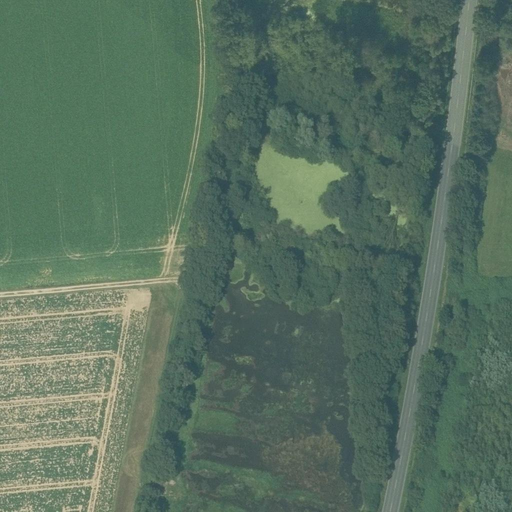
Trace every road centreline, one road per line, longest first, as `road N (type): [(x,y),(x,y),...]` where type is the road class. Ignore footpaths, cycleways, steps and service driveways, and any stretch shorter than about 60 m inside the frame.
road 1 (track): [(135,511),(226,174),(237,69),(233,0)]
road 2 (primary): [(471,0),(449,196),(391,511)]
road 3 (track): [(194,278),(0,295)]
